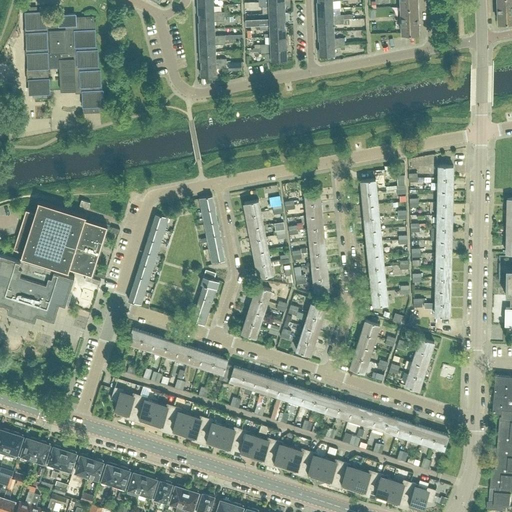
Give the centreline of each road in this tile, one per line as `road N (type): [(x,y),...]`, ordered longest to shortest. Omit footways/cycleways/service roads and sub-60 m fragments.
road 1 (secondary): [(355,511),(78,422)]
road 2 (residential): [(475,361),(480,134)]
road 3 (residential): [(341,157),(350,285),(328,374)]
road 4 (residential): [(160,18),(187,92),(310,74)]
road 5 (residential): [(116,304),(145,207),(157,194),(221,181)]
road 6 (residential): [(221,181),(236,274),(216,337)]
road 7 (residential): [(474,420),(328,374)]
road 8 (residential): [(341,157),(480,134)]
road 9 (unclassified): [(78,422),(116,304)]
road 10 (residential): [(221,181),(341,157)]
road 11 (residential): [(310,74),(429,48)]
